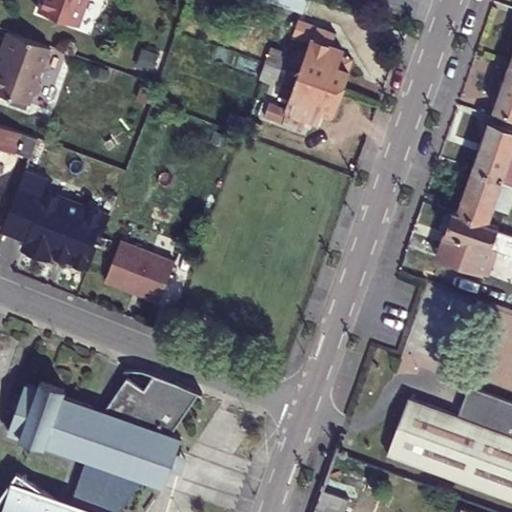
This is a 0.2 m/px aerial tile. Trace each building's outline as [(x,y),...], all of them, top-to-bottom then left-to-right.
[(80,28),(89,0),(47,0),(43,15),(80,28)] [(275,0),(299,10),(303,0),(275,0)] [(297,74),(340,89),(348,70),(337,66),(342,50),(331,46),(336,34),(297,19),(291,34),(310,40),(297,74)] [(44,82),(55,49),(14,34),(5,57),(8,58),(0,81),(0,93),(35,106),(36,102),(43,98),(46,87),(44,82)] [(265,62),(280,68),(286,53),(280,52),(282,48),(271,43),(265,62)] [(280,68),(265,62),(260,77),(270,82),(272,76),(277,77),(280,68)] [(511,64),(495,109),(511,115),(511,64)] [(333,110),(340,89),(297,74),(284,109),(266,103),(261,116),(300,131),(305,117),(317,122),(322,106),(333,110)] [(17,155),(25,134),(0,125),(0,158),(3,150),(17,155)] [(511,132),(491,125),(475,168),(511,180),(511,132)] [(511,180),(475,168),(459,211),(500,226),(505,211),(492,207),(495,200),(508,205),(511,197),(511,180)] [(54,184),(28,174),(6,233),(30,242),(28,248),(54,258),(57,252),(75,259),(73,263),(93,270),(113,218),(50,194),(54,184)] [(492,248),(499,231),(500,226),(459,211),(458,214),(453,211),(452,214),(447,212),(443,215),(440,225),(442,230),(448,231),(438,256),(489,275),(498,251),(492,248)] [(204,248),(210,250),(215,235),(219,224),(214,222),(204,248)] [(215,235),(285,262),(293,241),(253,227),(250,236),(219,224),(215,235)] [(215,235),(210,250),(239,261),(236,271),(275,287),(285,262),(215,235)] [(112,278),(166,299),(181,260),(127,239),(112,278)] [(448,372),(468,293),(424,282),(404,361),(448,372)] [(85,461),(70,504),(93,511),(121,511),(142,482),(166,490),(185,439),(175,435),(203,395),(152,375),(143,387),(126,376),(104,410),(61,394),(65,386),(40,377),(37,385),(26,381),(7,433),(85,461)] [(511,398),(465,382),(455,412),(406,395),(403,404),(494,436),(511,442),(511,398)] [(511,442),(494,436),(403,404),(386,453),(511,497),(511,442)] [(15,474),(10,483),(0,497),(0,511),(93,511),(70,504),(54,498),(15,474)] [(315,511),(344,511),(348,501),(323,492),(315,511)]
